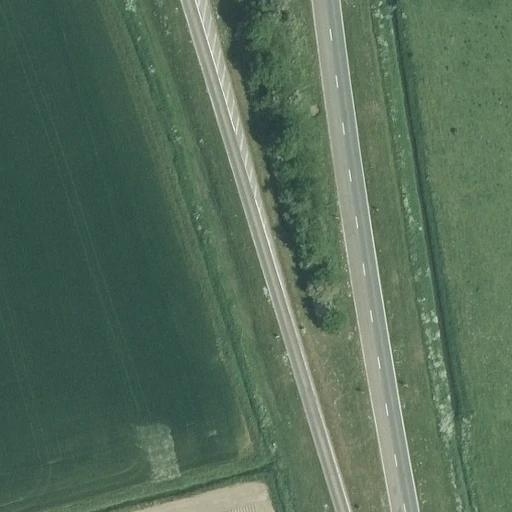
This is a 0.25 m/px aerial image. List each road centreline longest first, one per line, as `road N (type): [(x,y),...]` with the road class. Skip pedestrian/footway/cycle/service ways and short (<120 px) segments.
road 1 (motorway): [(185,0),(340,511)]
road 2 (motorway): [(403,511),(324,0)]
